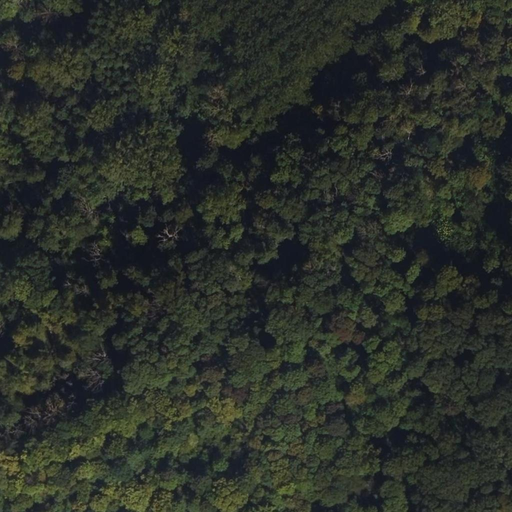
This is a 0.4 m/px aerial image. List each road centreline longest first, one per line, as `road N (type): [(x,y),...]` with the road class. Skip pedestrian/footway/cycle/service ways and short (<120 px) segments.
road 1 (track): [(0,344),(80,228),(88,175)]
road 2 (track): [(0,74),(31,71),(88,175)]
